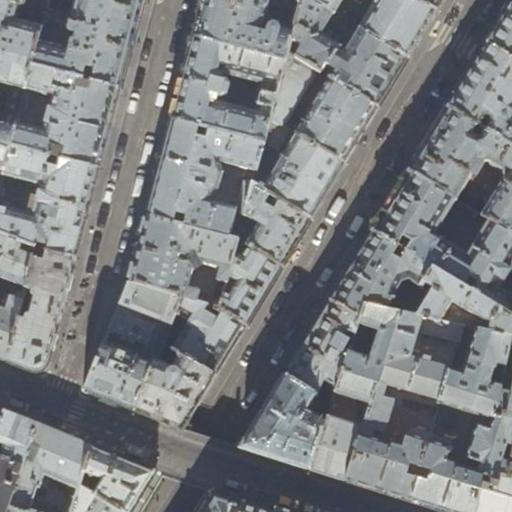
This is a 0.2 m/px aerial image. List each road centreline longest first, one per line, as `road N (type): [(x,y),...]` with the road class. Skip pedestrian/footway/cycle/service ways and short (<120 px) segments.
road 1 (residential): [(477,0),(212,437)]
road 2 (residential): [(59,407),(171,0)]
road 3 (residential): [(59,407),(369,511)]
road 4 (unknown): [(507,501),(466,484),(483,426),(511,434)]
